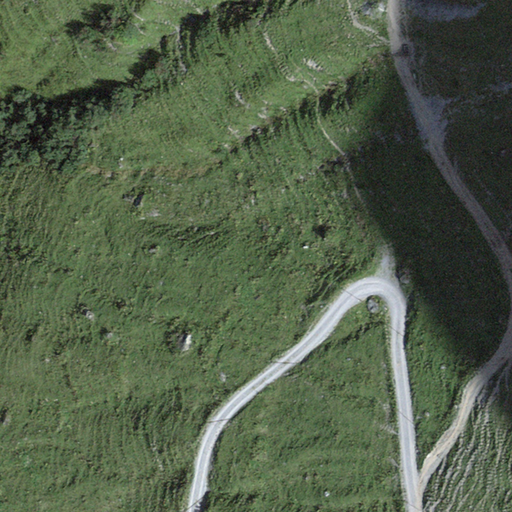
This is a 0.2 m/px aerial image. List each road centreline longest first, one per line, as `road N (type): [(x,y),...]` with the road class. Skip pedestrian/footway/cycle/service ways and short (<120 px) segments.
road 1 (track): [(192,511),(213,427),(312,343),(342,304),(373,287),(396,298),(399,313),(413,491)]
road 2 (track): [(413,491),(511,332)]
road 3 (track): [(435,151),(395,36),(395,0)]
road 4 (track): [(511,277),(435,151)]
